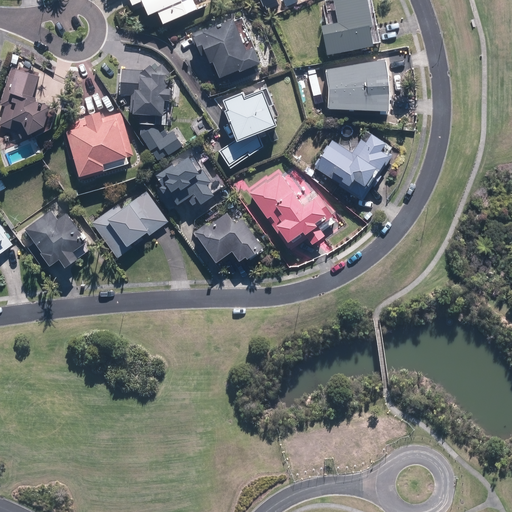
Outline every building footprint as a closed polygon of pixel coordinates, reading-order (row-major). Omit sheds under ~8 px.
[(127,0),(131,6),(139,3),(145,17),(155,13),(161,26),(185,15),(184,14),(177,0),(127,0)] [(319,27),(325,56),(370,47),(366,28),(369,28),(363,0),(329,0),(334,24),(319,27)] [(243,53),(231,21),(211,28),(211,27),(190,35),(199,56),(204,55),(208,64),(211,63),(217,79),(237,72),(237,73),(256,66),(250,50),(243,53)] [(385,89),(381,61),(324,71),(326,86),(325,109),(384,112),(385,89)] [(169,80),(170,74),(161,65),(153,71),(148,67),(142,71),(121,70),(119,95),(131,96),(129,113),(131,113),(131,116),(138,116),(138,124),(169,126),(172,80),(169,80)] [(37,76),(11,68),(0,104),(0,105),(4,107),(0,120),(0,127),(15,132),(20,139),(42,129),(48,108),(32,104),(34,100),(30,99),(37,76)] [(259,83),(214,99),(228,138),(212,151),(227,173),(265,148),(257,133),(276,127),(259,83)] [(64,129),(78,178),(133,162),(120,114),(99,119),(98,115),(84,119),(85,123),(64,129)] [(174,134),(165,141),(156,129),(153,132),(149,126),(139,133),(156,161),(181,143),(174,134)] [(331,141),(313,169),(361,201),(392,155),(388,153),(390,149),(365,133),(350,154),(331,141)] [(170,166),(154,177),(161,186),(158,188),(166,199),(169,197),(175,206),(186,199),(190,205),(196,202),(198,205),(211,196),(204,186),(209,184),(199,170),(195,173),(185,159),(172,168),(170,166)] [(279,173),(249,194),(286,249),(305,237),(309,243),(320,236),(316,229),(331,219),(316,197),(300,208),(291,195),(293,194),(279,173)] [(91,224),(116,258),(167,222),(145,193),(120,210),(117,206),(91,224)] [(27,248),(42,270),(57,260),(63,268),(74,260),(69,253),(83,243),(63,214),(56,220),(50,212),(24,230),(33,244),(27,248)] [(204,225),(192,233),(213,264),(230,252),(236,262),(243,257),(244,259),(260,248),(240,220),(232,225),(224,214),(205,227),(204,225)] [(0,253),(12,245),(0,228),(0,253)]
